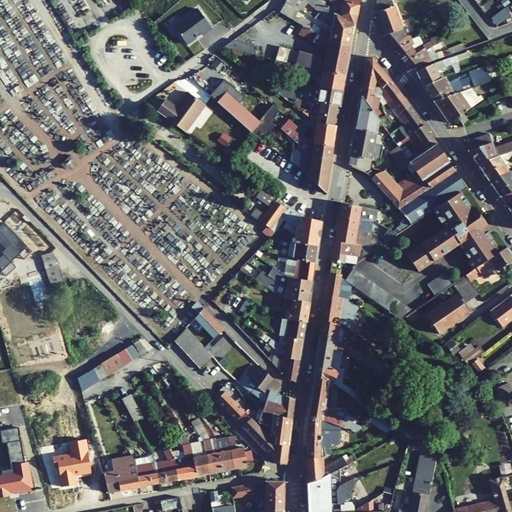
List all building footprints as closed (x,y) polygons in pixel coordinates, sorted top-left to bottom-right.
[(319,12),(314,18),(323,24),(330,28),(353,35),(355,26),(333,12),(317,0),(286,0),(285,1),(299,9),(301,11),(307,3),(319,12)] [(317,0),(333,12),(355,26),(357,15),(341,10),(341,9),(329,1),(325,0),(317,0)] [(345,0),(329,0),(329,1),(341,9),(341,10),(357,15),(359,5),(345,0)] [(376,0),(374,13),(383,36),(402,29),(391,0),(390,0),(382,3),(380,0),(376,0)] [(285,1),(279,12),(292,20),(299,9),(285,1)] [(510,16),(504,8),(490,19),(496,27),(510,16)] [(197,9),(173,27),(187,46),(211,28),(197,9)] [(314,24),(301,16),(299,19),(297,23),(302,26),(317,34),(328,41),(351,45),(353,35),(330,28),(329,32),(321,27),(320,29),(313,25),(314,24)] [(321,58),(279,46),(275,60),(297,65),(309,68),(345,75),(351,45),(328,41),(317,34),(302,26),(298,33),(326,49),(324,60),(321,60),(321,58)] [(406,36),(402,29),(383,36),(392,47),(406,36)] [(412,46),(413,48),(419,45),(415,37),(411,39),(409,35),(406,36),(392,47),(400,56),(412,46)] [(400,56),(410,69),(439,58),(436,53),(433,54),(430,48),(443,41),(439,35),(422,46),(424,49),(415,53),(413,48),(412,46),(400,56)] [(233,39),(223,47),(232,49),(242,52),(255,55),(253,43),(233,39)] [(447,49),(450,54),(465,49),(462,44),(447,49)] [(439,58),(449,55),(447,50),(436,53),(439,58)] [(467,52),(432,64),(416,72),(423,87),(432,83),(440,79),(436,71),(452,64),(455,74),(461,72),(457,61),(469,57),(467,52)] [(397,117),(402,125),(407,121),(401,112),(410,106),(399,92),(397,94),(399,97),(392,101),(386,89),(394,84),(389,79),(372,58),(367,59),(364,75),(375,79),(382,87),(382,89),(380,95),(386,103),(392,111),(397,117)] [(273,69),(294,74),(295,71),(297,65),(275,60),(273,69)] [(319,89),(342,93),(345,75),(309,68),(297,65),(295,71),(316,76),(317,75),(321,76),(319,89)] [(471,88),(490,81),(484,66),(468,72),(458,78),(448,83),(445,77),(440,79),(432,83),(423,87),(433,102),(471,88)] [(375,79),(364,75),(362,87),(373,90),(371,99),(379,101),(380,95),(382,89),(382,87),(375,79)] [(399,92),(394,84),(386,89),(392,101),(399,97),(397,94),(399,92)] [(295,99),(317,103),(339,107),(342,93),(319,89),(305,86),(304,93),(282,88),(279,94),(283,97),(295,99)] [(360,96),(376,117),(381,114),(377,108),(379,101),(371,99),(373,90),(362,87),(360,96)] [(461,114),(485,98),(483,95),(481,97),(480,95),(477,97),(471,88),(433,102),(448,123),(457,117),(461,114)] [(210,95),(260,141),(269,131),(221,89),(217,94),(214,91),(210,95)] [(156,112),(162,116),(166,110),(189,109),(196,116),(205,105),(188,92),(176,108),(165,99),(156,112)] [(354,128),(376,132),(378,120),(376,117),(360,96),(354,128)] [(283,97),(293,105),(295,99),(283,97)] [(314,117),(305,109),(302,112),(316,122),(336,126),(339,107),(317,103),(314,117)] [(423,125),(410,106),(401,112),(407,121),(402,125),(398,128),(406,138),(423,125)] [(162,116),(185,132),(196,116),(189,109),(166,110),(162,116)] [(280,128),(288,119),(279,111),(269,122),(280,128)] [(397,117),(392,111),(386,115),(391,122),(397,117)] [(461,114),(457,117),(462,124),(467,121),(461,114)] [(391,122),(386,115),(379,121),(384,127),(391,122)] [(333,146),(313,144),(313,143),(302,136),(293,130),(297,126),(288,119),(280,128),(298,144),(312,155),(331,159),(333,146)] [(336,126),(316,122),(313,143),(313,144),(333,146),(336,126)] [(293,130),(302,136),(307,129),(298,124),(297,126),(293,130)] [(396,144),(397,146),(409,162),(436,144),(423,125),(406,138),(396,144)] [(374,144),(376,132),(354,128),(349,157),(371,160),(375,161),(380,157),(383,145),(374,144)] [(276,134),(283,139),(285,134),(279,130),(276,134)] [(228,143),(231,139),(224,134),(221,138),(228,143)] [(511,142),(493,149),(488,135),(476,139),(478,146),(469,149),(467,150),(477,163),(498,156),(507,153),(511,151),(511,142)] [(221,138),(219,141),(226,146),(228,143),(221,138)] [(466,142),(469,149),(478,146),(476,139),(466,142)] [(299,168),(326,193),(331,159),(312,155),(298,144),(297,151),(301,154),(299,168)] [(407,166),(412,174),(396,184),(385,171),(375,175),(370,170),(369,171),(366,173),(398,209),(451,173),(450,173),(454,170),(436,144),(409,162),(397,146),(388,152),(401,170),(407,166)] [(292,152),(290,162),(299,168),(301,154),(297,151),(293,149),(292,152)] [(511,161),(511,156),(509,157),(507,153),(498,156),(477,163),(483,172),(511,161)] [(348,165),(366,173),(369,171),(371,160),(349,157),(348,165)] [(511,161),(483,172),(488,179),(511,170),(511,161)] [(467,188),(454,170),(450,173),(451,173),(398,209),(407,218),(408,220),(410,223),(411,225),(432,211),(460,192),(467,188)] [(511,170),(488,179),(500,197),(511,192),(511,170)] [(260,191),(256,197),(270,207),(277,198),(262,188),(260,191)] [(472,209),(460,192),(432,211),(444,228),(406,254),(418,272),(462,242),(483,228),(487,225),(475,207),(472,209)] [(511,192),(500,197),(511,214),(511,192)] [(270,228),(272,230),(274,228),(276,230),(284,220),(296,228),(296,231),(295,235),(293,235),(290,233),(280,231),(280,232),(296,242),(318,245),(321,222),(304,218),(277,198),(270,207),(265,215),(260,221),(267,226),(270,228)] [(372,221),(373,215),(375,216),(376,210),(340,203),(338,216),(372,221)] [(250,214),(260,221),(265,215),(255,208),(250,214)] [(336,228),(370,234),(372,221),(338,216),(336,228)] [(404,229),(411,225),(410,223),(408,220),(407,218),(394,232),(397,234),(404,229)] [(32,251),(1,220),(0,220),(0,256),(1,257),(0,258),(0,270),(6,277),(16,267),(11,262),(19,253),(24,259),(32,251)] [(262,231),(269,238),(274,232),(272,230),(270,228),(267,226),(262,231)] [(370,234),(336,228),(334,241),(369,246),(370,234)] [(467,250),(488,236),(483,228),(462,242),(467,250)] [(387,241),(397,234),(394,232),(388,229),(382,238),(387,241)] [(280,232),(279,238),(281,240),(290,241),(296,242),(280,232)] [(489,259),(499,252),(488,236),(467,250),(473,259),(470,261),(475,268),(476,268),(475,268),(489,259)] [(290,241),(287,257),(293,258),(296,242),(290,241)] [(371,250),(374,248),(369,246),(334,241),(331,261),(343,263),(343,262),(344,255),(356,256),(358,257),(359,249),(362,249),(371,250)] [(296,242),(293,258),(315,263),(318,245),(296,242)] [(511,279),(511,254),(506,246),(499,252),(489,259),(475,268),(476,268),(475,268),(465,275),(469,281),(480,274),(484,271),(487,276),(502,267),(511,280),(511,279)] [(261,257),(268,260),(270,252),(263,250),(261,257)] [(52,253),(43,256),(45,263),(47,270),(49,279),(52,286),(55,295),(67,292),(64,282),(62,275),(60,266),(58,259),(52,253)] [(279,255),(278,260),(282,261),(286,262),(284,275),(287,277),(313,281),(315,263),(293,258),(287,257),(279,255)] [(356,256),(344,255),(343,262),(355,264),(356,256)] [(273,267),(271,271),(277,276),(280,272),(273,267)] [(358,272),(353,268),(345,280),(350,284),(358,272)] [(262,271),(261,271),(254,280),(265,287),(271,278),(267,275),(266,274),(262,271)] [(277,276),(271,271),(270,271),(267,275),(271,278),(286,288),(311,292),(313,281),(287,277),(284,275),(280,272),(277,276)] [(243,280),(246,275),(241,272),(237,277),(243,280)] [(364,276),(358,272),(350,284),(356,288),(364,276)] [(329,273),(325,295),(348,299),(351,285),(341,278),(341,275),(329,273)] [(451,284),(443,273),(433,280),(436,284),(429,288),(435,296),(451,284)] [(370,280),(364,276),(356,288),(362,292),(370,280)] [(286,288),(271,278),(265,287),(284,298),(309,302),(311,292),(286,288)] [(457,290),(468,282),(466,278),(454,286),(457,290)] [(375,284),(370,280),(362,292),(367,296),(375,284)] [(433,280),(427,284),(429,288),(436,284),(433,280)] [(466,302),(477,294),(468,282),(457,290),(466,302)] [(381,288),(375,284),(367,296),(373,300),(381,288)] [(386,292),(381,288),(373,300),(378,304),(386,292)] [(392,296),(386,292),(378,304),(384,308),(392,296)] [(425,315),(437,332),(449,324),(450,326),(469,313),(456,294),(425,315)] [(353,316),(358,307),(348,300),(348,299),(325,295),(321,321),(339,324),(344,325),(352,331),(354,327),(359,331),(364,322),(353,316)] [(501,327),(511,318),(511,298),(509,295),(489,311),(501,327)] [(398,300),(392,296),(384,308),(390,312),(398,300)] [(306,322),(309,302),(284,298),(280,318),(281,318),(306,322)] [(403,304),(398,300),(390,312),(395,316),(403,304)] [(196,302),(191,307),(198,314),(204,309),(196,302)] [(413,311),(403,304),(395,316),(400,319),(413,311)] [(195,318),(214,339),(223,330),(204,309),(198,314),(195,318)] [(409,322),(419,316),(415,310),(406,316),(409,322)] [(278,336),(279,336),(303,339),(306,322),(281,318),(278,336)] [(390,327),(395,321),(390,318),(386,324),(390,327)] [(115,327),(109,321),(99,331),(105,337),(115,327)] [(351,339),(355,333),(352,331),(344,325),(339,324),(321,321),(319,335),(337,338),(339,328),(345,330),(342,333),(351,339)] [(105,337),(110,343),(120,333),(115,327),(105,337)] [(186,328),(174,341),(180,347),(192,335),(186,328)] [(341,341),(342,333),(345,330),(339,328),(337,341),(341,341)] [(115,348),(126,339),(120,333),(110,343),(114,347),(115,348)] [(262,333),(259,337),(267,343),(280,353),(300,360),(303,339),(279,336),(279,342),(276,340),(274,341),(262,333)] [(192,335),(180,347),(184,352),(197,341),(192,335)] [(338,367),(342,351),(344,352),(345,345),(346,342),(341,341),(337,341),(337,338),(319,335),(312,378),(314,379),(327,380),(330,382),(354,398),(357,393),(341,383),(345,369),(338,367)] [(115,348),(119,352),(123,349),(130,345),(131,344),(126,339),(115,348)] [(133,343),(140,355),(146,352),(138,340),(133,343)] [(446,346),(453,355),(460,349),(453,340),(446,346)] [(197,341),(184,352),(189,358),(202,346),(197,341)] [(290,379),(296,383),(300,360),(280,353),(267,343),(264,347),(273,354),(280,359),(278,370),(278,371),(284,376),(290,379)] [(462,358),(474,349),(470,343),(458,352),(462,358)] [(131,360),(139,355),(130,345),(123,349),(131,360)] [(364,355),(345,345),(344,352),(361,361),(364,355)] [(189,358),(194,363),(207,351),(204,348),(202,346),(189,358)] [(467,364),(483,352),(478,346),(474,349),(462,358),(467,364)] [(110,351),(114,355),(119,352),(115,348),(114,347),(110,351)] [(123,365),(131,360),(123,349),(119,352),(115,354),(123,365)] [(207,351),(194,363),(199,368),(212,357),(207,351)] [(367,352),(364,355),(361,361),(386,377),(392,369),(367,352)] [(115,370),(123,365),(115,354),(114,355),(108,359),(115,370)] [(107,376),(115,370),(108,359),(100,363),(101,364),(107,376)] [(481,365),(477,359),(471,363),(476,369),(481,365)] [(107,376),(101,364),(93,368),(99,381),(107,376)] [(249,379),(245,375),(239,383),(265,403),(270,390),(275,393),(280,386),(259,366),(249,379)] [(86,373),(91,386),(99,381),(93,368),(86,373)] [(78,378),(83,391),(91,386),(86,373),(78,378)] [(344,413),(324,407),(327,389),(330,382),(327,380),(314,379),(308,418),(323,420),(332,423),(338,426),(355,432),(363,427),(354,423),(356,418),(344,414),(344,413)] [(499,403),(511,397),(511,390),(509,383),(493,389),(499,403)] [(265,403),(263,411),(273,414),(292,420),(294,398),(284,395),(279,395),(275,393),(270,390),(265,403)] [(224,392),(216,400),(236,421),(244,412),(224,392)] [(354,398),(359,401),(362,397),(357,393),(354,398)] [(121,399),(133,421),(142,416),(130,395),(121,399)] [(263,411),(259,422),(271,428),(273,414),(263,411)] [(244,412),(236,421),(242,427),(251,418),(250,418),(244,412)] [(276,437),(276,444),(288,446),(292,420),(273,414),(271,428),(271,436),(276,437)] [(395,427),(379,416),(372,421),(371,421),(387,432),(395,427)] [(198,417),(190,422),(194,428),(201,424),(198,417)] [(255,420),(254,421),(251,418),(242,427),(278,464),(286,464),(288,446),(276,444),(276,437),(271,436),(271,428),(259,422),(255,420)] [(338,444),(338,426),(332,423),(323,420),(308,418),(307,458),(322,457),(325,457),(324,454),(330,453),(330,444),(338,444)] [(203,442),(209,474),(221,471),(215,439),(209,440),(201,424),(194,428),(198,435),(200,437),(203,442)] [(12,472),(0,473),(0,496),(31,492),(18,428),(0,431),(2,444),(7,443),(12,472)] [(174,460),(177,480),(197,476),(190,444),(185,436),(177,439),(180,446),(182,446),(183,451),(184,458),(174,460)] [(227,437),(233,469),(246,466),(245,461),(252,460),(250,450),(244,452),(243,447),(236,448),(234,436),(227,437)] [(200,437),(198,438),(198,442),(190,444),(197,476),(209,474),(203,442),(200,437)] [(215,439),(221,471),(233,469),(227,437),(215,439)] [(86,439),(69,442),(71,454),(52,456),(54,464),(57,464),(62,487),(77,485),(76,476),(92,473),(86,439)] [(398,511),(424,511),(436,456),(422,446),(412,494),(405,492),(401,509),(399,509),(398,511)] [(170,452),(169,449),(164,451),(169,461),(155,464),(159,483),(177,480),(174,460),(173,456),(170,452)] [(179,450),(170,452),(173,456),(174,460),(184,458),(183,451),(180,452),(179,450)] [(136,465),(140,487),(159,483),(155,464),(154,460),(151,454),(147,457),(151,462),(136,465)] [(339,469),(356,459),(353,454),(347,457),(345,454),(323,467),(322,457),(307,458),(304,459),(306,484),(307,483),(321,478),(339,469)] [(147,457),(133,459),(135,463),(136,465),(151,462),(147,457)] [(108,473),(113,492),(140,487),(136,465),(135,463),(133,459),(124,461),(124,458),(111,460),(113,472),(108,473)] [(500,475),(511,473),(509,463),(498,465),(500,475)] [(330,511),(330,504),(332,504),(339,504),(342,503),(347,497),(352,489),(354,483),(354,478),(340,485),(339,469),(321,478),(307,483),(307,511),(330,511)] [(113,492),(108,473),(104,474),(108,492),(113,492)] [(453,511),(509,511),(508,503),(501,477),(489,480),(494,500),(453,510),(453,511)] [(283,510),(284,481),(264,482),(230,486),(233,504),(233,511),(245,511),(243,495),(264,494),(264,511),(283,510)] [(381,498),(391,501),(393,494),(383,492),(381,498)] [(233,511),(233,504),(223,506),(221,493),(209,495),(211,511),(233,511)] [(178,497),(160,500),(162,511),(181,507),(178,497)]
